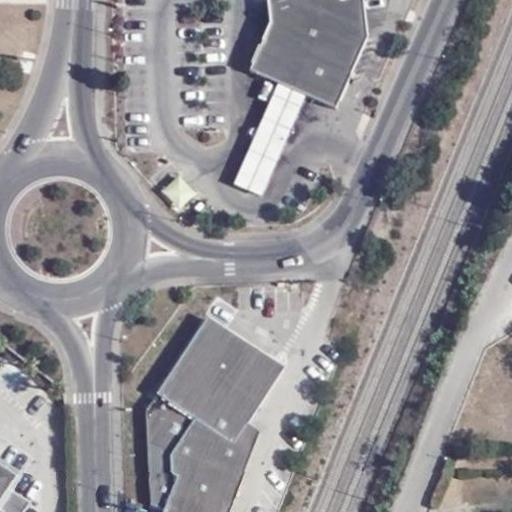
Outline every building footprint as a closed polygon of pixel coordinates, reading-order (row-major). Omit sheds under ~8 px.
[(253,71),(280,84),(311,97),(338,111),(371,36),(367,0),(270,0),(272,20),(253,71)] [(311,97),(280,84),(236,184),(265,197),(311,97)] [(181,210),(202,191),(183,172),(163,190),(181,210)] [(225,332),(208,320),(146,416),(150,506),(164,511),(163,511),(228,511),(260,435),(247,426),(283,371),(225,332)] [(0,511),(19,511),(26,503),(5,490),(15,474),(0,464),(0,511)]
